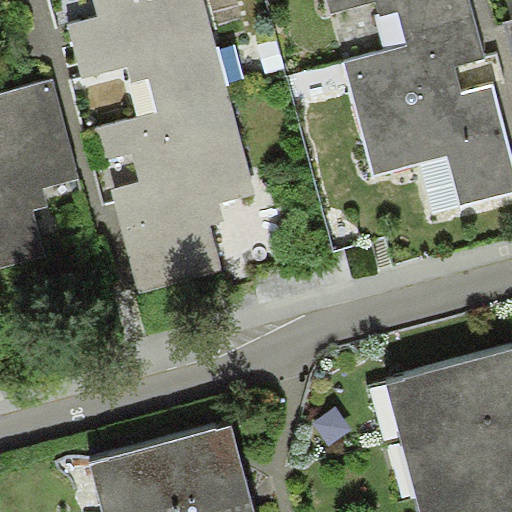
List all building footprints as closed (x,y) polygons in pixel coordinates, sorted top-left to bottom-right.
[(203,0),(93,0),(98,16),(67,24),(82,80),(127,68),(140,116),(95,128),(138,292),(221,270),(209,225),(225,221),(220,202),(255,193),(203,0)] [(326,0),(330,14),(377,1),(380,16),(398,11),(406,44),(344,61),(374,176),(449,156),(462,205),(511,191),(511,151),(494,84),(462,93),(455,65),(485,57),(470,0),(326,0)] [(81,175),(54,78),(0,93),(0,266),(46,254),(34,210),(50,206),(44,186),(81,175)] [(511,351),(388,384),(405,448),(511,419),(511,351)] [(511,419),(405,448),(421,508),(511,483),(511,419)] [(232,425),(90,463),(102,511),(131,511),(247,481),(232,425)] [(131,511),(255,511),(247,481),(131,511)] [(511,511),(511,483),(421,508),(421,511),(511,511)]
